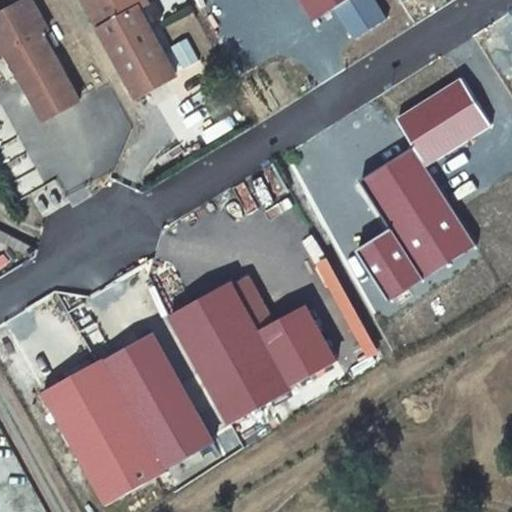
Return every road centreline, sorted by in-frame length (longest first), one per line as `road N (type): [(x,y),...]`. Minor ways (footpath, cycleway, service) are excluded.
road 1 (unclassified): [(0,297),(493,0)]
road 2 (track): [(65,511),(0,391)]
